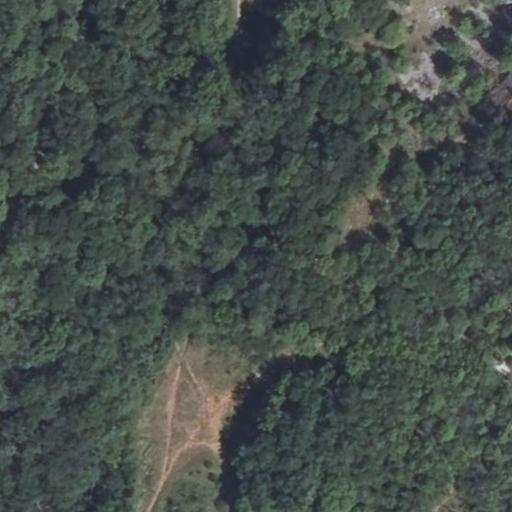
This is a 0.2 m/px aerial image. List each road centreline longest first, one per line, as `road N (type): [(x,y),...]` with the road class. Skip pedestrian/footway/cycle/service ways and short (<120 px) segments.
road 1 (track): [(182,361),(225,150),(238,0)]
road 2 (track): [(92,0),(0,230)]
road 3 (track): [(182,361),(150,511)]
